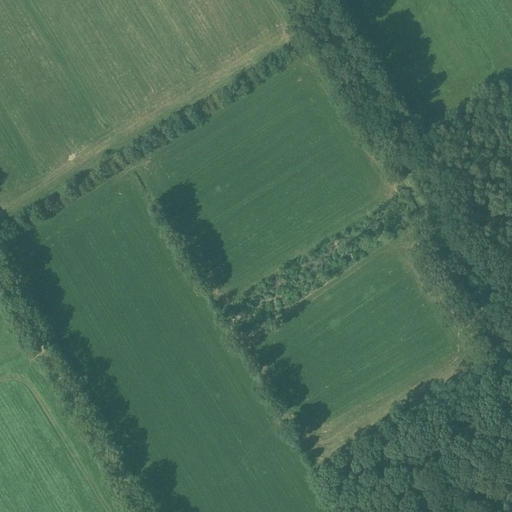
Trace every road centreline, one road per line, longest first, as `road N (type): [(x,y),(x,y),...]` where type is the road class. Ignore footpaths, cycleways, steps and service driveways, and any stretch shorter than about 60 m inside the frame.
road 1 (track): [(0,276),(142,511)]
road 2 (track): [(298,0),(406,177)]
road 3 (track): [(406,177),(511,351)]
